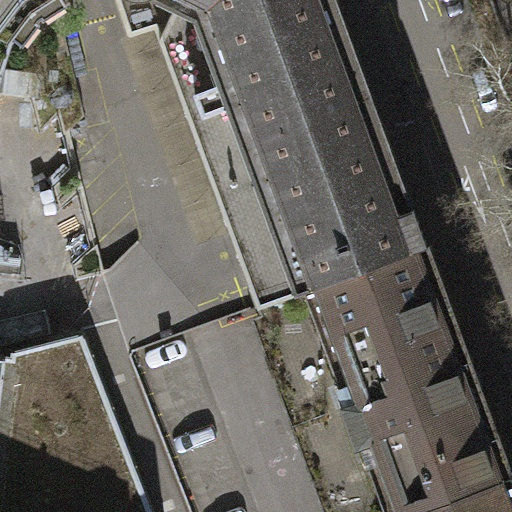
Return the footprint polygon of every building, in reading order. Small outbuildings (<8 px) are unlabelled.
[(0,0),(0,383),(5,353),(0,351),(0,54),(6,38),(29,13),(50,0),(0,0)] [(117,0),(130,37),(156,28),(238,252),(259,307),(427,243),(407,189),(333,0),(117,0)] [(427,243),(259,307),(328,511),(405,511),(505,477),(427,243)] [(5,353),(0,383),(0,511),(149,511),(83,335),(5,353)] [(511,511),(511,496),(505,477),(405,511),(511,511)]
